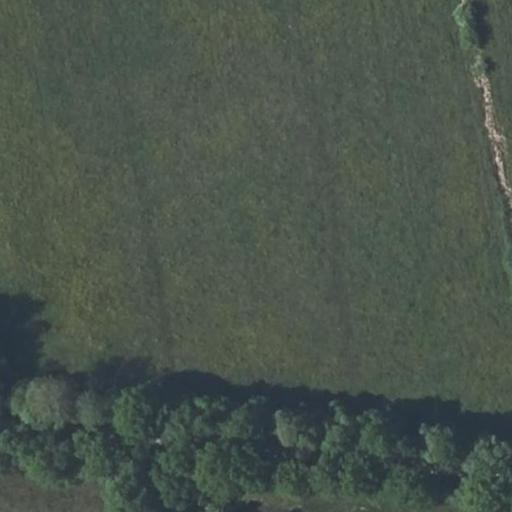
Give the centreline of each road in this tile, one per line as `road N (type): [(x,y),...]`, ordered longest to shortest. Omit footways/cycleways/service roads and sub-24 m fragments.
road 1 (track): [(152,444),(511,478)]
road 2 (track): [(0,430),(152,444)]
